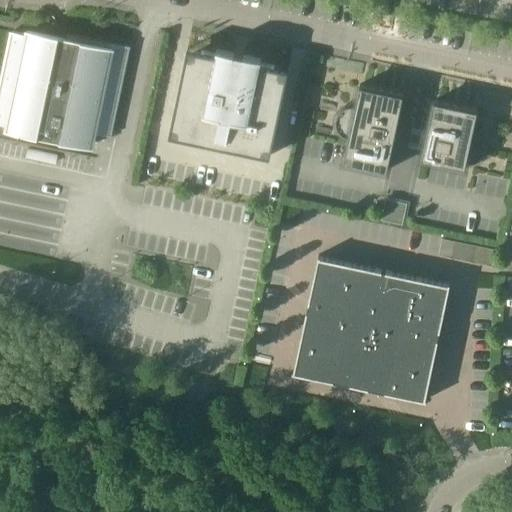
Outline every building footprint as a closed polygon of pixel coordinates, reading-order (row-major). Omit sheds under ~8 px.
[(377,0),(375,11),(387,13),(389,2),(380,0),(377,0)] [(108,135),(127,44),(68,32),(64,46),(53,44),(54,39),(13,31),(0,94),(0,138),(94,158),(98,141),(82,137),(84,129),(108,135)] [(175,110),(169,134),(270,156),(275,132),(276,127),(286,82),(289,68),(275,65),(261,62),(262,58),(216,48),(215,53),(202,50),(188,47),(185,61),(175,106),(176,106),(175,110)] [(388,170),(404,93),(360,83),(355,106),(351,106),(347,107),(343,109),(340,111),(338,115),(337,119),(336,123),(337,127),(339,131),(342,134),(345,136),(349,137),(344,160),(388,170)] [(486,150),(486,146),(485,142),(483,138),(481,135),(477,133),(473,132),(478,109),(434,99),(422,157),(466,167),(467,163),(471,162),(475,162),(479,160),(482,158),(484,154),(486,150)] [(403,223),(408,202),(387,198),(382,219),(403,223)] [(426,398),(450,282),(449,282),(449,283),(320,256),(320,255),(319,254),(294,370),(293,370),(293,371),(427,399),(427,398),(426,398)]
